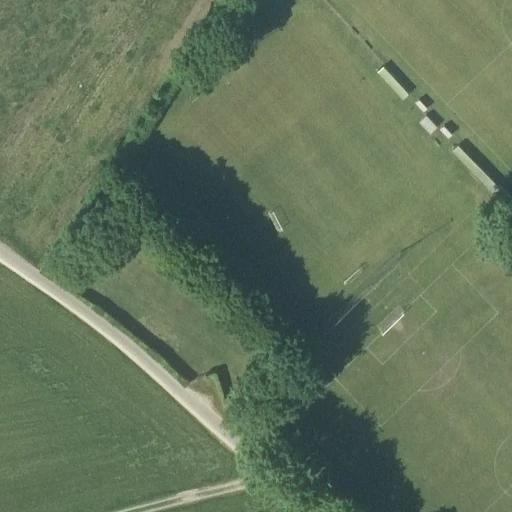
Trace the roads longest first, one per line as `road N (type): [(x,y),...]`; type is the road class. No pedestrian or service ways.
road 1 (unclassified): [(314,511),(124,346),(0,256)]
road 2 (unknown): [(271,474),(125,511)]
